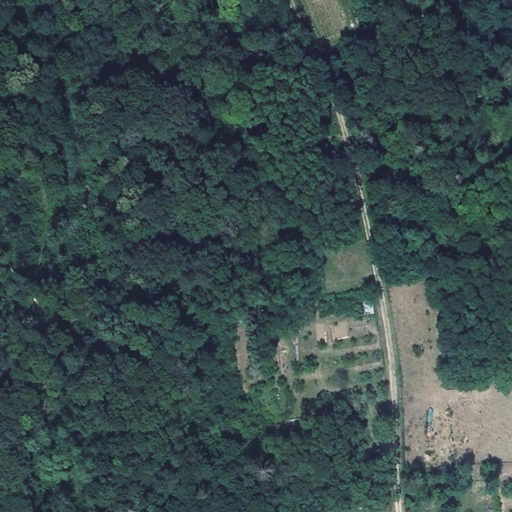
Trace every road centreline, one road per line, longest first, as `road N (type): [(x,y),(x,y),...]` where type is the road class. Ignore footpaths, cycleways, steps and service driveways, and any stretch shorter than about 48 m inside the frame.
road 1 (track): [(400,511),(382,292),(329,78),(296,0)]
road 2 (track): [(34,0),(82,157),(70,227),(34,240),(0,219)]
